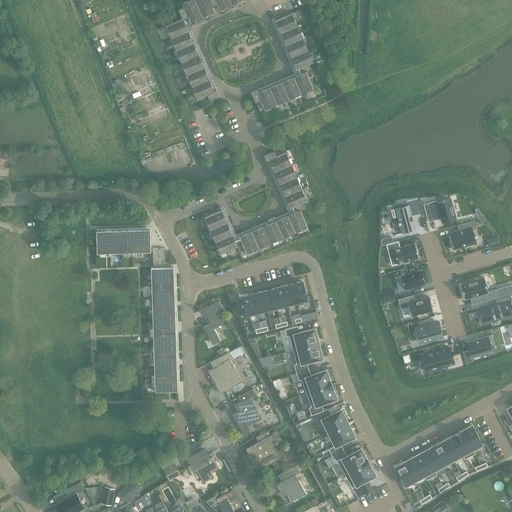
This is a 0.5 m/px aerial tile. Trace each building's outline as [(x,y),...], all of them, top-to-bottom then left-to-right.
[(194,0),(189,0),(182,3),(183,7),(187,16),(190,22),(202,17),(194,0)] [(209,0),(194,0),(202,17),(215,11),(212,6),(209,0)] [(229,0),(215,0),(217,4),(219,9),(232,4),(229,0)] [(187,16),(183,7),(178,9),(182,18),(183,18),(187,16)] [(292,13),(275,20),(280,33),(297,25),(292,14),(292,13)] [(182,18),(165,25),(171,38),(188,30),(183,18),(182,18)] [(297,25),(280,33),(285,45),(302,38),(297,25)] [(193,42),(188,30),(171,38),(176,50),(193,42)] [(302,38),(285,45),(291,57),(308,50),(302,38)] [(193,42),(176,50),(181,62),(198,55),(193,42)] [(308,50),(291,57),(296,70),(298,69),(309,64),(311,63),(313,62),(308,50)] [(198,55),(181,62),(186,74),(203,67),(198,55)] [(309,64),(298,69),(300,74),(306,71),(306,72),(312,69),(309,64)] [(186,74),(192,86),(209,79),(203,67),(186,74)] [(300,74),(294,77),(301,94),(313,88),(306,72),(306,71),(300,74)] [(294,77),(281,82),(289,99),(301,94),(294,77)] [(209,79),(192,86),(197,99),(207,95),(217,91),(216,90),(214,91),(209,79)] [(269,84),(268,85),(277,104),(289,99),(281,82),(270,87),(269,84)] [(268,85),(256,90),(260,100),(264,110),(277,104),(268,85)] [(256,90),(251,92),(255,102),(260,100),(256,90)] [(217,91),(207,95),(209,100),(219,96),(217,91)] [(260,100),(255,102),(259,112),(264,110),(260,100)] [(266,161),(269,160),(268,159),(276,156),(274,151),(264,155),(266,161)] [(276,156),(268,159),(269,160),(274,171),(291,164),(286,152),(276,156)] [(291,164),(274,171),(279,184),(296,176),(291,164)] [(279,184),(284,196),(301,188),(296,176),(279,184)] [(284,196),(290,208),(292,207),(303,202),(307,201),(301,188),(284,196)] [(407,205),(395,208),(399,226),(401,233),(415,230),(411,215),(421,213),(417,198),(406,201),(407,205)] [(436,201),(423,204),(428,221),(440,217),(442,223),(456,219),(450,199),(436,203),(436,202),(436,201)] [(303,202),(292,207),(294,212),(300,210),(302,209),(306,208),(303,202)] [(221,209),(204,217),(210,229),(227,222),(221,209)] [(294,212),(288,215),(295,232),(307,227),(300,210),(294,212)] [(275,220),(283,237),(295,232),(288,215),(275,220)] [(275,220),(263,226),(271,243),(283,237),(275,220)] [(459,231),(449,233),(453,249),(476,243),(472,227),(476,226),(474,220),(460,224),(461,230),(459,231)] [(227,222),(210,229),(215,242),(232,234),(227,222)] [(263,226),(251,231),(258,248),(271,243),(263,226)] [(120,231),(108,232),(109,254),(121,253),(120,231)] [(132,231),(120,231),(121,253),(132,253),(132,231)] [(132,231),(132,253),(144,252),(144,231),(132,231)] [(251,231),(239,236),(240,239),(245,250),(246,253),(258,248),(251,231)] [(108,232),(96,232),(97,254),(109,254),(108,232)] [(232,234),(215,242),(220,254),(237,247),(235,241),(232,234)] [(382,239),(382,245),(392,242),(391,237),(382,239)] [(498,238),(487,241),(489,246),(500,243),(498,238)] [(237,247),(239,252),(245,250),(240,239),(235,241),(237,247)] [(398,241),(386,244),(388,254),(395,252),(398,264),(418,258),(414,243),(400,247),(398,241)] [(165,249),(152,249),(153,269),(165,268),(165,249)] [(421,270),(401,275),(405,290),(425,284),(421,270)] [(151,275),(152,287),(173,286),(173,274),(151,275)] [(484,277),(460,284),(464,299),(479,295),(481,302),(499,297),(496,289),(488,292),(484,277)] [(302,281),(292,284),(297,302),(307,300),(302,281)] [(292,284),(282,286),(287,305),(297,302),(292,284)] [(152,287),(152,298),(174,298),(173,286),(152,287)] [(282,286),(272,289),(277,307),(287,305),(282,286)] [(272,289),(262,291),(267,310),(277,307),(272,289)] [(393,290),(381,293),(384,302),(396,299),(393,290)] [(262,291),(252,294),(257,313),(267,310),(262,291)] [(252,294),(242,297),(247,315),(257,313),(252,294)] [(414,294),(398,299),(401,309),(408,307),(411,316),(433,310),(429,297),(415,300),(414,294)] [(501,303),(477,309),(481,324),(511,315),(511,312),(509,301),(510,301),(511,300),(510,295),(499,298),(501,303)] [(152,298),(152,310),(174,309),(174,298),(152,298)] [(224,323),(216,309),(221,306),(219,301),(204,309),(211,323),(203,327),(213,345),(220,341),(214,329),(224,323)] [(152,310),(153,322),(174,321),(174,309),(152,310)] [(316,312),(300,317),(301,318),(302,322),(307,320),(318,317),(316,312)] [(420,326),(415,327),(420,343),(441,337),(437,321),(431,323),(430,318),(419,321),(420,326)] [(153,322),(153,333),(175,333),(174,321),(153,322)] [(297,326),(285,329),(287,336),(289,335),(299,333),(297,326)] [(299,333),(289,335),(293,350),(318,343),(314,329),(299,333)] [(153,333),(153,345),(175,344),(175,333),(153,333)] [(469,351),(463,352),(466,364),(473,362),(471,356),(492,350),(488,336),(466,342),(469,351)] [(318,343),(293,350),(297,364),(306,362),(322,358),(318,343)] [(153,345),(154,357),(176,356),(175,344),(153,345)] [(213,368),(208,371),(220,393),(233,386),(234,388),(236,390),(238,390),(240,388),(242,386),(242,384),(240,381),(241,381),(229,360),(233,358),(243,352),(239,346),(230,352),(225,354),(220,357),(210,362),(213,368)] [(449,347),(424,354),(429,370),(447,365),(447,367),(448,369),(463,365),(460,353),(453,355),(452,355),(449,347)] [(272,355),(261,357),(262,365),(274,364),(272,355)] [(154,357),(154,368),(176,368),(176,356),(154,357)] [(297,364),(294,365),(296,373),(309,369),(306,362),(297,364)] [(154,368),(154,380),(176,379),(176,368),(154,368)] [(309,369),(296,373),(299,380),(301,379),(306,393),(331,384),(326,370),(311,375),(309,369)] [(176,379),(154,380),(155,392),(177,391),(176,379)] [(331,384),(306,393),(311,407),(321,404),(336,398),(331,384)] [(232,415),(244,435),(249,432),(246,426),(260,419),(249,398),(254,395),(251,389),(237,397),(240,402),(234,406),(237,412),(232,415)] [(311,407),(309,408),(311,415),(323,410),(321,404),(311,407)] [(326,410),(312,416),(315,422),(322,419),(328,433),(348,423),(341,410),(329,416),(326,410)] [(348,423),(328,433),(335,446),(340,444),(354,437),(348,423)] [(472,425),(462,431),(472,449),(482,444),(472,425)] [(278,443),(278,442),(281,441),(274,427),(256,437),(259,443),(247,449),(258,469),(278,458),(271,446),(275,443),(276,444),(278,443)] [(306,428),(301,431),(306,441),(311,438),(306,428)] [(462,431),(452,436),(463,455),(465,459),(474,454),(472,449),(462,431)] [(452,436),(443,441),(453,460),(463,455),(452,436)] [(443,441),(433,446),(444,465),(453,460),(443,441)] [(335,446),(329,450),(332,456),(343,450),(340,444),(335,446)] [(433,446),(424,451),(434,470),(444,465),(433,446)] [(213,476),(210,472),(218,468),(212,457),(209,459),(204,449),(187,458),(194,470),(196,469),(203,482),(213,476)] [(347,456),(338,462),(345,474),(368,462),(361,449),(347,456)] [(343,450),(332,456),(336,463),(338,462),(347,456),(343,450)] [(424,451),(414,456),(425,475),(427,479),(436,474),(434,470),(424,451)] [(181,474),(171,455),(159,462),(169,481),(181,474)] [(414,456),(405,461),(415,480),(425,475),(414,456)] [(405,461),(395,467),(402,480),(405,486),(415,480),(405,461)] [(368,462),(345,474),(352,488),(360,484),(367,479),(375,475),(368,462)] [(306,494),(296,474),(300,472),(296,465),(278,475),(282,482),(277,484),(281,492),(285,490),(292,501),(306,494)] [(367,479),(360,484),(365,494),(373,490),(367,479)] [(58,511),(76,511),(85,508),(76,493),(85,489),(81,481),(67,489),(71,495),(55,505),(58,511)] [(120,490),(127,499),(138,490),(131,482),(120,490)] [(107,487),(105,495),(112,497),(114,488),(107,487)] [(223,511),(231,509),(232,511),(243,511),(232,490),(215,499),(218,504),(221,511),(223,511)] [(152,503),(138,511),(168,511),(159,495),(150,500),(152,503)] [(214,497),(206,501),(211,508),(218,504),(215,499),(214,497)] [(134,511),(130,503),(120,509),(122,511),(134,511)]
